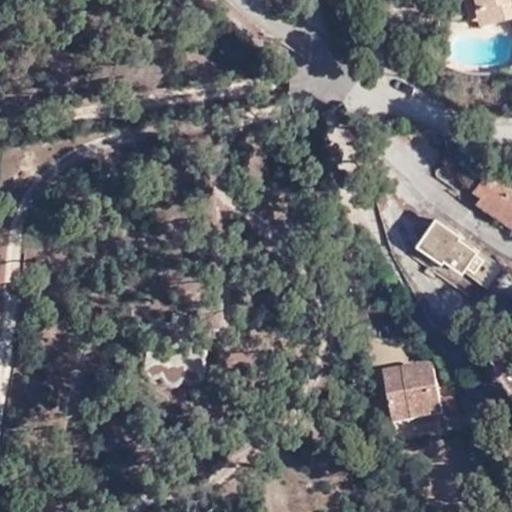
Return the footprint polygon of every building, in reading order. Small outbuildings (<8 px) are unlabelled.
[(511,15),(511,0),(499,0),(476,7),(473,8),(478,25),(511,15)] [(436,48),(441,35),(430,30),(425,43),(436,48)] [(416,137),(409,128),(400,135),(407,144),(416,137)] [(476,156),(480,144),(468,145),(458,144),(445,140),(445,148),(447,152),(448,153),(451,154),(451,161),(465,171),(474,160),(476,156)] [(499,161),(484,152),(475,167),(481,170),(468,190),(471,192),(468,196),(473,201),(471,203),(509,228),(511,224),(511,170),(507,177),(495,168),(499,161)] [(487,254),(495,258),(483,249),(464,235),(467,233),(439,215),(435,221),(487,254)] [(505,264),(495,258),(487,254),(435,221),(421,243),(447,260),(449,258),(466,270),(468,270),(490,287),(505,264)] [(186,318),(169,316),(168,323),(144,321),(138,373),(147,379),(159,373),(171,382),(182,377),(191,384),(200,378),(205,328),(185,326),(186,318)] [(431,369),(386,378),(395,426),(444,416),(436,371),(434,370),(431,369)]
